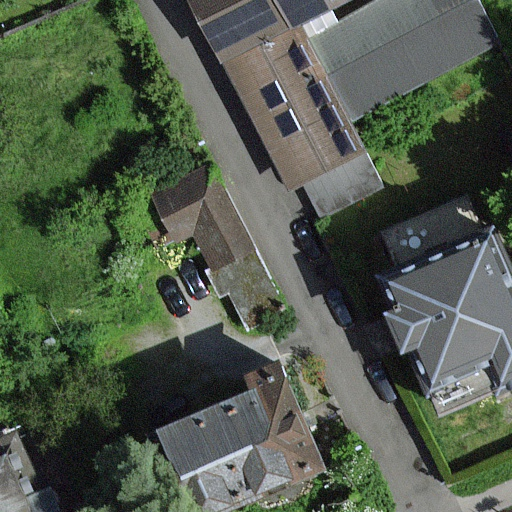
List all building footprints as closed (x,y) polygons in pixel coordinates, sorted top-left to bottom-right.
[(491,50),(464,0),(183,0),(284,191),(359,152),(345,125),(491,50)] [(205,168),(139,197),(161,248),(190,235),(226,316),(264,299),(205,168)] [(511,311),(487,245),(388,281),(399,310),(380,317),(396,360),(414,354),(424,380),(485,358),(493,379),(511,371),(511,311)] [(242,378),(250,397),(157,437),(189,511),(217,511),(319,469),(274,365),(242,378)] [(57,511),(26,424),(0,433),(0,511),(57,511)]
